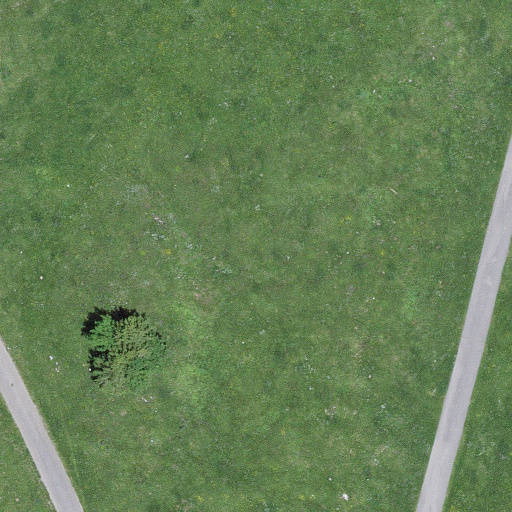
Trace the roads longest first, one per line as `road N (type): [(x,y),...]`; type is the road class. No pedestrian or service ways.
road 1 (track): [(429,511),(511,191)]
road 2 (track): [(71,511),(0,361)]
